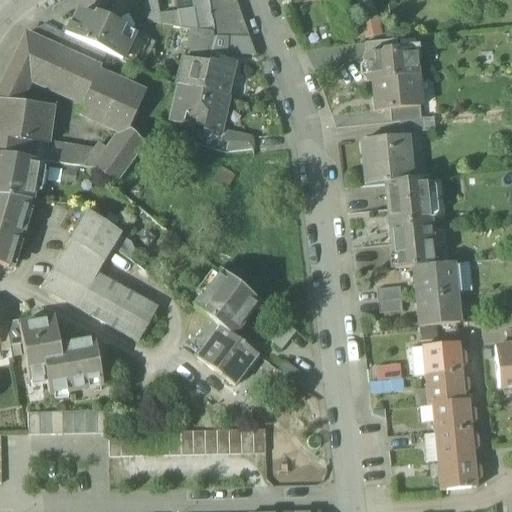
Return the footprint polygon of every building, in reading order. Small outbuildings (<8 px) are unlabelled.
[(157,0),(146,0),(144,0),(147,22),(162,24),(157,0)] [(208,0),(192,0),(198,32),(213,34),(208,0)] [(249,39),(235,0),(208,0),(213,34),(214,38),(215,38),(228,39),(249,39)] [(342,0),(338,0),(327,3),(337,37),(351,33),(342,0)] [(375,12),(360,16),(366,40),(382,35),(375,12)] [(135,34),(96,16),(94,20),(80,14),(77,15),(72,26),(69,25),(65,35),(107,54),(122,61),(135,34)] [(65,35),(44,26),(27,35),(100,69),(107,54),(65,35)] [(198,32),(190,31),(185,58),(208,64),(215,43),(215,38),(214,38),(213,34),(198,32)] [(135,34),(122,61),(142,71),(155,43),(135,34)] [(100,69),(27,35),(10,72),(83,105),(99,72),(100,69)] [(219,62),(227,63),(227,55),(228,39),(215,38),(215,43),(208,64),(218,66),(219,62)] [(249,39),(228,39),(227,55),(255,57),(249,39)] [(396,41),(365,44),(366,56),(398,53),(396,41)] [(398,53),(366,56),(366,57),(363,59),(363,64),(366,67),(368,84),(374,83),(374,82),(417,78),(414,51),(398,53)] [(185,58),(183,58),(176,86),(178,87),(178,86),(202,91),(208,64),(185,58)] [(218,66),(208,64),(202,91),(226,97),(233,65),(227,63),(219,62),(218,66)] [(99,72),(83,105),(79,113),(81,117),(119,134),(126,137),(128,132),(146,94),(99,72)] [(417,78),(374,82),(374,83),(377,113),(390,112),(420,109),(417,78)] [(202,91),(178,86),(178,87),(170,123),(183,126),(185,115),(196,117),(202,91)] [(226,97),(202,91),(196,117),(206,119),(203,132),(220,136),(228,97),(226,97)] [(29,106),(0,102),(0,140),(24,143),(29,106)] [(52,109),(29,106),(24,143),(48,146),(48,145),(52,109)] [(420,109),(390,112),(391,123),(399,123),(421,120),(420,109)] [(421,120),(399,123),(400,136),(424,134),(422,120),(421,120)] [(126,137),(119,134),(108,151),(128,166),(143,145),(128,132),(126,137)] [(220,136),(203,132),(199,148),(226,154),(229,143),(219,141),(220,136)] [(226,154),(253,151),(252,139),(229,141),(229,143),(226,154)] [(403,139),(361,143),(365,187),(385,185),(408,183),(403,139)] [(24,143),(0,140),(0,155),(39,162),(45,163),(48,146),(24,143)] [(96,153),(48,145),(48,146),(45,163),(85,169),(96,153)] [(108,151),(101,146),(96,153),(85,169),(93,171),(94,170),(114,185),(128,166),(108,151)] [(39,162),(0,155),(0,199),(29,203),(33,203),(39,162)] [(408,183),(385,185),(390,228),(430,224),(425,181),(408,183)] [(29,203),(0,199),(0,267),(9,270),(29,203)] [(121,235),(88,212),(69,243),(103,263),(121,235)] [(430,224),(390,228),(395,271),(413,269),(434,267),(430,224)] [(91,287),(97,276),(103,263),(69,243),(55,267),(91,287)] [(434,267),(413,269),(417,299),(455,295),(457,295),(453,265),(434,267)] [(91,287),(55,267),(40,290),(78,310),(91,287)] [(258,303),(221,273),(193,309),(219,329),(231,338),(258,303)] [(157,309),(97,276),(91,287),(78,310),(138,344),(157,309)] [(399,289),(376,291),(378,303),(400,301),(399,289)] [(417,299),(416,299),(419,329),(459,325),(455,295),(417,299)] [(400,301),(378,303),(379,314),(402,312),(400,301)] [(295,333),(277,318),(262,336),(281,351),(295,333)] [(55,320),(18,326),(22,345),(28,381),(46,378),(49,395),(89,388),(88,383),(101,381),(99,365),(94,340),(59,346),(55,320)] [(17,321),(6,324),(7,328),(10,347),(22,345),(18,326),(17,321)] [(10,347),(7,328),(0,328),(0,352),(11,351),(10,347)] [(231,338),(219,329),(196,359),(234,388),(257,357),(231,338)] [(508,348),(495,349),(499,389),(511,388),(511,333),(506,334),(508,348)] [(458,345),(421,349),(422,349),(411,350),(414,378),(414,379),(424,378),(461,374),(460,368),(464,367),(465,365),(464,356),(462,354),(459,354),(458,345)] [(303,376),(284,362),(276,372),(295,386),(303,376)] [(110,363),(99,365),(101,381),(102,387),(114,385),(110,363)] [(398,365),(373,367),(374,393),(400,391),(398,365)] [(461,374),(424,378),(427,407),(431,407),(431,406),(462,403),(462,402),(464,403),(463,395),(466,394),(468,392),(467,383),(464,381),(461,382),(461,374)] [(462,403),(431,406),(431,407),(434,435),(470,431),(470,425),(473,425),(474,422),(474,413),(471,411),(468,411),(468,402),(464,403),(462,402),(462,403)] [(108,413),(27,414),(28,436),(108,435),(108,413)] [(265,455),(264,431),(253,432),(253,456),(265,455)] [(470,431),(434,435),(437,464),(473,460),(472,452),(475,452),(477,449),(476,440),(474,438),(471,438),(470,431)] [(229,432),(217,433),(217,456),(229,456),(229,432)] [(241,456),(241,432),(229,432),(229,456),(241,456)] [(253,432),(241,432),(241,456),(253,456),(253,432)] [(193,433),(181,434),(181,457),(193,457),(193,433)] [(205,433),(193,433),(193,457),(205,457),(205,433)] [(217,433),(205,433),(205,457),(217,456),(217,433)] [(145,458),(144,434),(132,435),(133,458),(145,458)] [(157,434),(144,434),(145,458),(157,458),(157,434)] [(169,434),(157,434),(157,458),(169,458),(169,434)] [(181,434),(169,434),(169,458),(181,457),(181,434)] [(121,459),(120,435),(108,435),(109,459),(121,459)] [(132,435),(120,435),(121,459),(133,458),(132,435)] [(473,460),(437,464),(439,494),(476,490),(475,482),(478,482),(480,479),(479,470),(477,469),(474,469),(473,460)]
